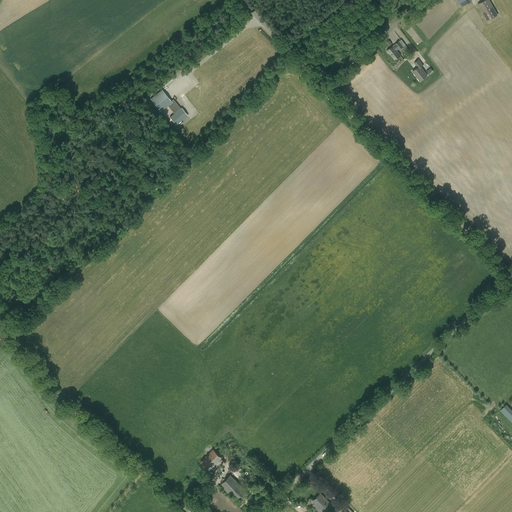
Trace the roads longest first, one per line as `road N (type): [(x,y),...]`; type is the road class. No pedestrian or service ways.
road 1 (unclassified): [(511,275),(241,0)]
road 2 (unclassified): [(261,511),(511,277)]
road 3 (unclassified): [(190,511),(52,389),(0,321)]
